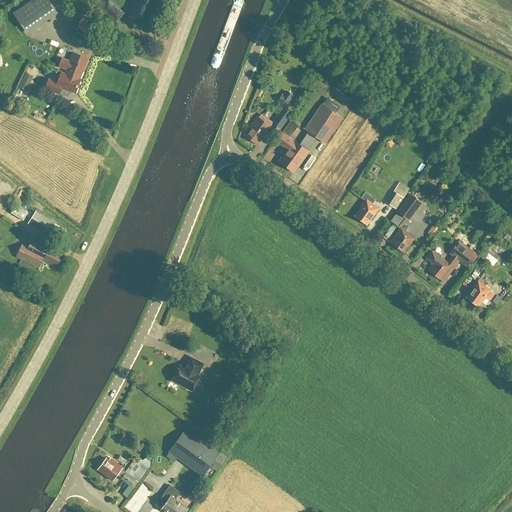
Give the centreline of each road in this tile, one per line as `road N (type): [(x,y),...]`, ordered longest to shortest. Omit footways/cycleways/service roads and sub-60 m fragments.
road 1 (unclassified): [(0,424),(114,205),(195,0)]
road 2 (tertiary): [(71,482),(211,169),(229,158)]
road 3 (unclassified): [(511,353),(247,162),(229,158)]
road 4 (tertiary): [(229,158),(236,103),(284,0)]
road 5 (track): [(373,0),(511,69)]
